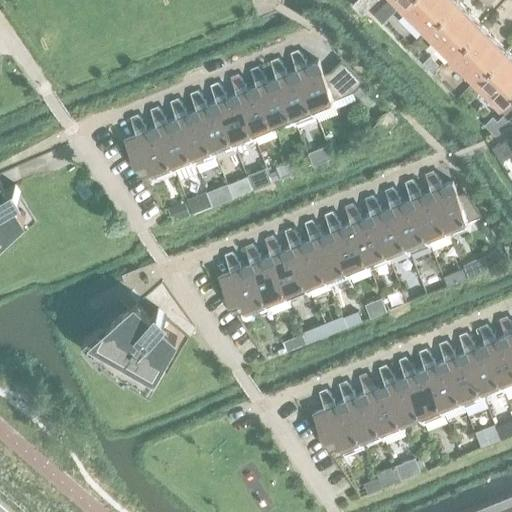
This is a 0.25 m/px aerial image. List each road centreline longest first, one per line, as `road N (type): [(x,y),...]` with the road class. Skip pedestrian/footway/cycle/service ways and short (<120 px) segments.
road 1 (residential): [(169,271),(439,161)]
road 2 (residential): [(264,405),(511,304)]
road 3 (residential): [(77,134),(313,34)]
road 4 (residential): [(169,271),(77,134)]
road 5 (residential): [(264,405),(169,271)]
road 6 (residential): [(336,511),(264,405)]
road 7 (residential): [(77,134),(3,35)]
